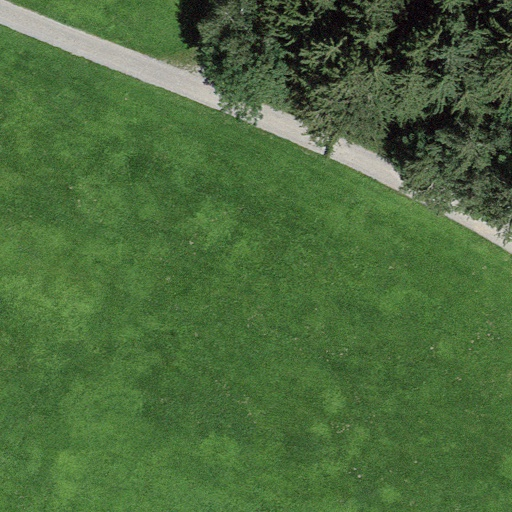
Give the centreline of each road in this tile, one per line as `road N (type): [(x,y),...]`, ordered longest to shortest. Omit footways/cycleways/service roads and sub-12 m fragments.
road 1 (track): [(199,89),(410,180),(511,243)]
road 2 (track): [(0,10),(199,89)]
